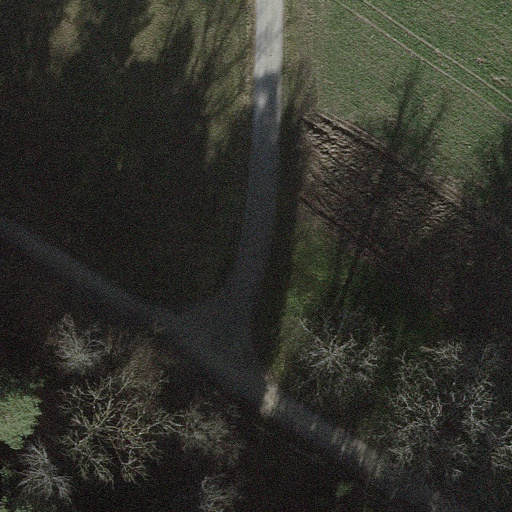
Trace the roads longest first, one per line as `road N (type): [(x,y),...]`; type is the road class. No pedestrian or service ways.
road 1 (track): [(0,225),(214,352),(448,511)]
road 2 (track): [(271,0),(265,193),(247,284),(214,352)]
